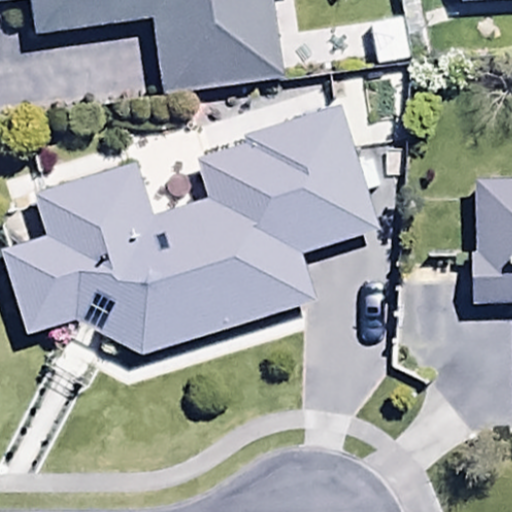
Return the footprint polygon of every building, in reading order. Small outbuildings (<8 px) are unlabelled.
[(160,34),(166,108),(286,95),(275,0),(0,0),(0,10),(37,7),(40,44),(160,34)] [(511,0),(462,0),(463,14),(511,12),(511,0)] [(403,24),(368,30),(377,81),(412,75),(403,24)] [(80,335),(143,372),(320,316),(305,269),(382,244),(343,124),(335,126),(334,122),(246,151),(250,165),(202,180),(213,217),(156,235),(138,177),(39,208),(53,251),(6,266),(33,350),(80,335)] [(511,191),(477,192),(477,320),(511,319),(511,191)]
